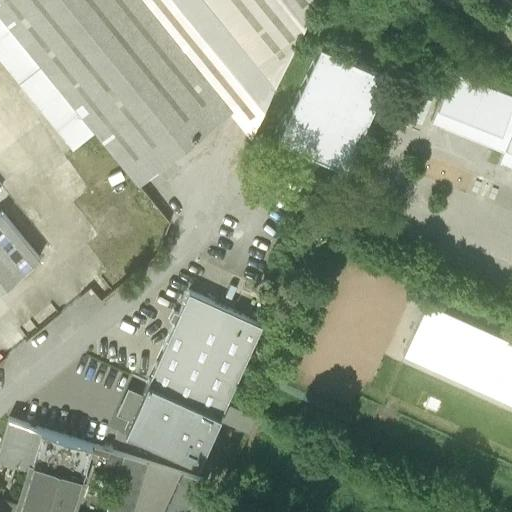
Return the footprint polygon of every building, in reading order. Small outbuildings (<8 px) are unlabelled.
[(0,0),(0,58),(71,147),(94,129),(136,180),(232,108),(251,132),(313,0),(0,0)] [(387,73),(320,43),(277,137),(344,167),(387,73)] [(511,159),(511,95),(452,71),(434,115),(505,144),(501,155),(511,159)] [(0,289),(39,258),(1,211),(0,212),(0,289)] [(174,323),(147,382),(219,415),(261,324),(188,291),(178,314),(173,312),(169,321),(174,323)] [(415,328),(403,354),(511,402),(511,339),(426,302),(415,328)] [(41,324),(0,360),(0,364),(14,380),(57,341),(41,324)] [(219,415),(147,382),(125,431),(197,464),(219,415)] [(9,417),(0,446),(0,479),(11,483),(17,461),(29,465),(41,427),(9,417)] [(70,511),(92,445),(41,427),(29,465),(14,511),(70,511)] [(106,464),(120,468),(124,454),(111,449),(106,464)] [(130,511),(147,461),(124,454),(120,468),(106,511),(130,511)] [(183,472),(164,511),(191,511),(206,480),(183,472)]
